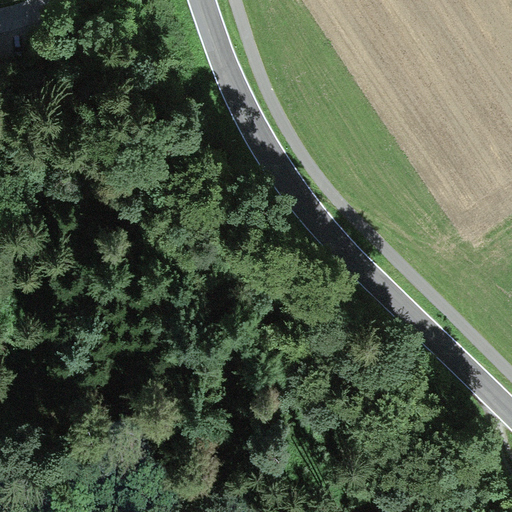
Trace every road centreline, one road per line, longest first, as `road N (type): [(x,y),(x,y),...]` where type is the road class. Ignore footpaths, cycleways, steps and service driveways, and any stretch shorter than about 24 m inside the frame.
road 1 (tertiary): [(511,410),(317,223),(255,125),(209,0)]
road 2 (track): [(317,511),(270,346),(248,305),(164,237),(50,178),(0,142)]
road 3 (track): [(511,466),(416,314)]
